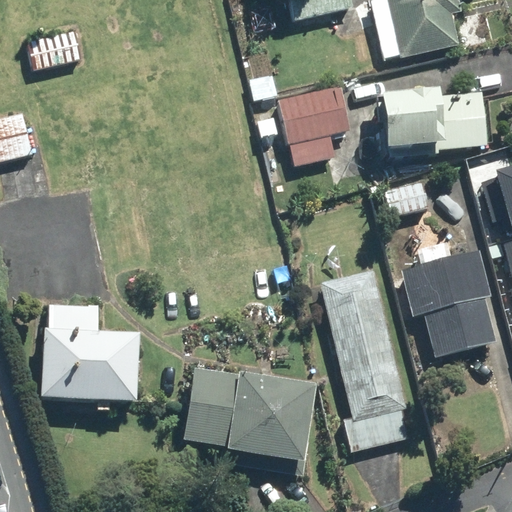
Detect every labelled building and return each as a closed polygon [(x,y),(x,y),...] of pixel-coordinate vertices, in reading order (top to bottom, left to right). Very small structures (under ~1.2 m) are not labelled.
[(364,9),(370,8),(367,0),(279,0),(286,28),(364,9)] [(444,22),(455,19),(450,0),(377,0),(379,5),(393,62),(394,66),(451,52),(444,22)] [(393,62),(379,5),(370,8),(364,9),(378,65),(393,62)] [(69,36),(23,47),(31,77),(76,66),(69,36)] [(265,80),(243,85),(248,106),(269,101),(265,80)] [(328,164),(323,143),(344,138),(334,91),(270,105),(286,173),(328,164)] [(474,102),(366,106),(368,159),(476,155),(474,102)] [(17,120),(0,123),(0,166),(26,161),(17,120)] [(511,167),(477,178),(490,221),(499,218),(504,234),(511,231),(511,167)] [(416,187),(377,196),(384,225),(423,216),(416,187)] [(511,250),(494,256),(511,326),(511,250)] [(478,306),(484,304),(474,259),(402,275),(422,365),(488,351),(478,306)] [(401,414),(365,279),(311,293),(346,423),(335,426),(344,460),(403,444),(396,416),(401,414)] [(94,341),(96,314),(43,311),(37,407),(130,413),(134,344),(94,341)] [(214,456),(213,465),(294,475),(304,395),(182,379),(172,451),(214,456)]
